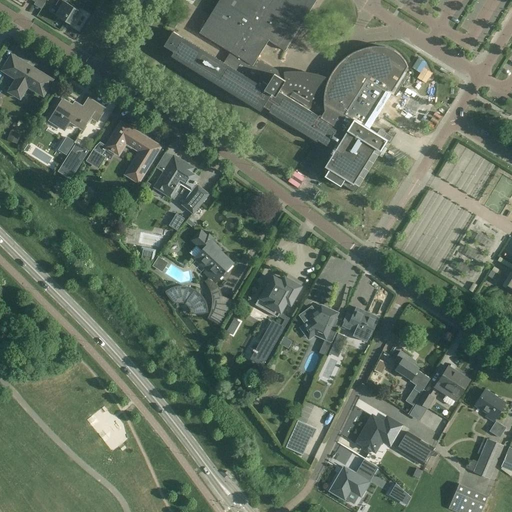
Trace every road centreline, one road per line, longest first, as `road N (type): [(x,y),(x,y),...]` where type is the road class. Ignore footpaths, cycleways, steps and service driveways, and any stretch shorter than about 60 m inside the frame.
road 1 (residential): [(407,286),(102,71)]
road 2 (tertiary): [(0,236),(140,382),(214,476)]
road 3 (residential): [(316,474),(407,286)]
road 4 (residential): [(511,355),(407,286)]
